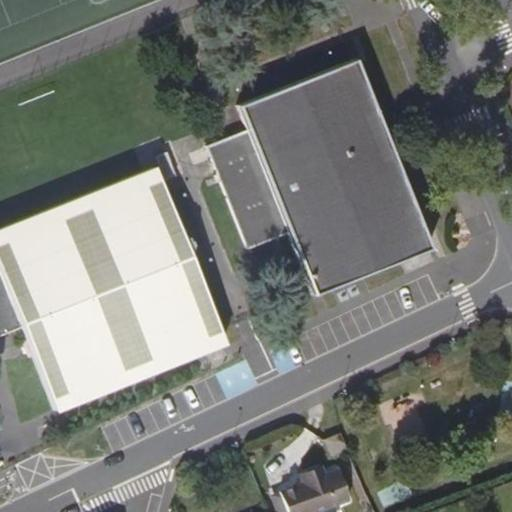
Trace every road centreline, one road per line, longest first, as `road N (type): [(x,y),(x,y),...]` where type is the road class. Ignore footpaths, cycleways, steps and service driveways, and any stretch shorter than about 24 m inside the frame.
road 1 (residential): [(511,283),(104,475)]
road 2 (tertiary): [(443,56),(511,232)]
